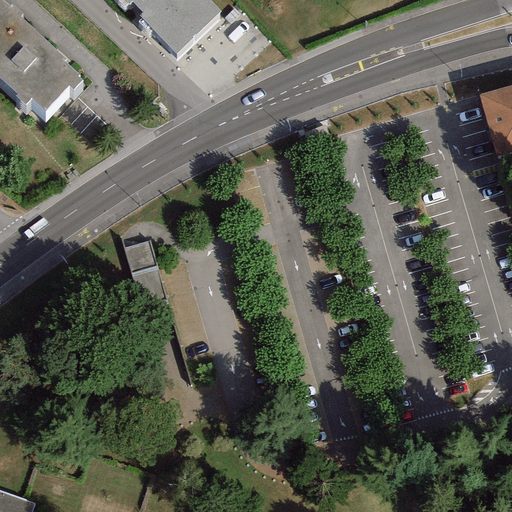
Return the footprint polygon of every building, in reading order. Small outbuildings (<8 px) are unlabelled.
[(123,0),(129,6),(176,54),(221,11),(210,0),(123,0)] [(0,82),(41,120),(77,81),(0,9),(0,82)] [(511,90),(481,99),(498,159),(511,155),(511,90)] [(149,243),(127,251),(136,275),(158,267),(149,243)] [(0,493),(0,511),(34,511),(36,507),(23,502),(0,493)]
